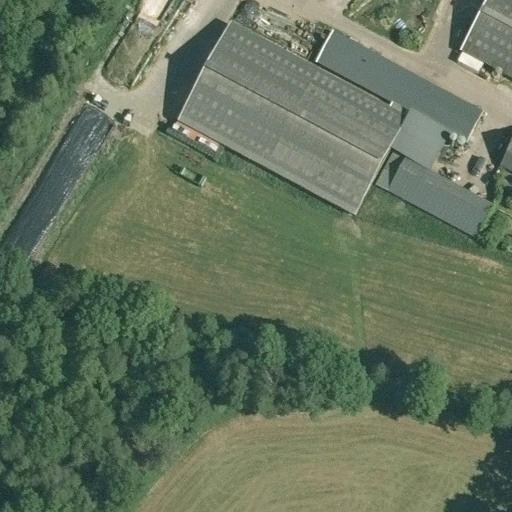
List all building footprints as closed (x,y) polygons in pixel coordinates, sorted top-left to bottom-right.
[(330,0),(328,3),(348,16),(358,0),(330,0)] [(511,0),(487,0),(460,52),(511,79),(511,0)] [(259,7),(249,19),(264,33),(275,20),(259,7)] [(354,217),(410,114),(466,144),(482,115),(331,34),(315,64),(391,104),(387,112),(229,27),(178,123),(354,217)] [(124,44),(113,61),(137,77),(148,61),(124,44)] [(511,143),(499,167),(511,173),(511,143)] [(375,187),(474,240),(491,208),(392,155),(375,187)]
